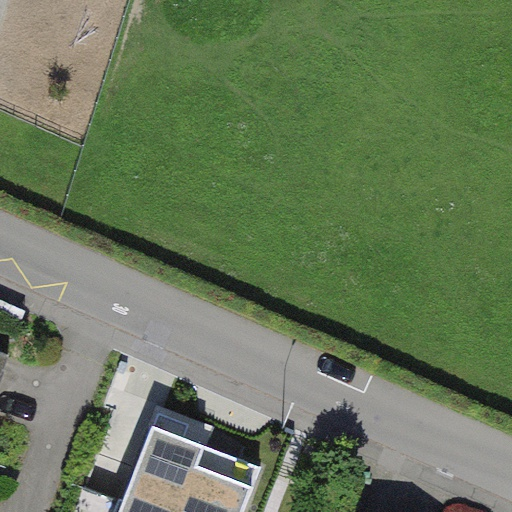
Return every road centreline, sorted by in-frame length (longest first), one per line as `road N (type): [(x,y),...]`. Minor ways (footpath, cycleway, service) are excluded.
road 1 (residential): [(0,242),(511,469)]
road 2 (unknown): [(70,272),(18,511)]
